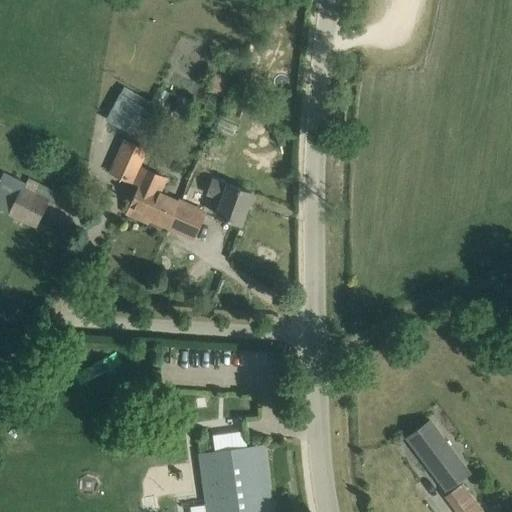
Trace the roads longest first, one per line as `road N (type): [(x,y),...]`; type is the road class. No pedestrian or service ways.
road 1 (unclassified): [(314,336),(60,321),(35,331),(0,379)]
road 2 (unclassified): [(314,336),(312,207),(330,0)]
road 3 (unclassified): [(327,511),(314,336)]
